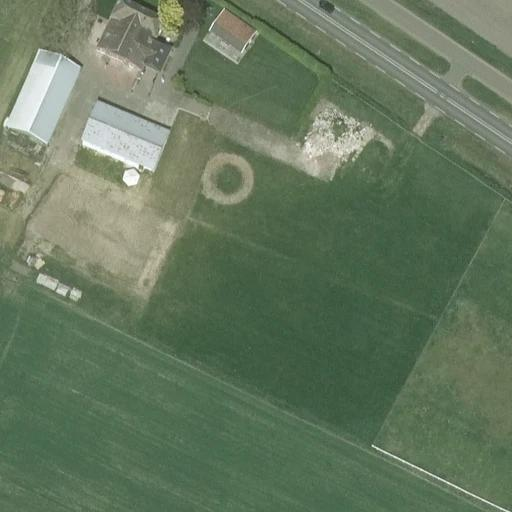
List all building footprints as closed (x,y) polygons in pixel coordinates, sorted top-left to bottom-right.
[(37,55),(4,129),(46,150),(80,73),(48,59),(76,0),(75,0),(51,0),(28,49),(37,55)] [(150,61),(147,69),(158,74),(169,51),(155,44),(163,27),(119,5),(111,22),(135,34),(130,44),(145,51),(142,57),(150,61)] [(235,23),(225,17),(214,34),(224,41),(235,23)] [(143,67),(147,69),(150,61),(142,57),(145,51),(130,44),(135,34),(111,22),(96,51),(140,73),(143,67)] [(213,106),(184,95),(167,135),(96,106),(77,149),(79,150),(73,165),(143,195),(141,202),(169,213),(206,120),(208,121),(213,106)]
